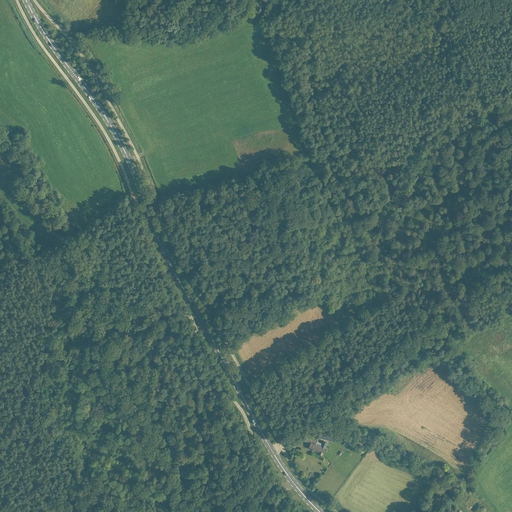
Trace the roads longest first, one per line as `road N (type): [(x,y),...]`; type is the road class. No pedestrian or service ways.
road 1 (secondary): [(320,511),(272,451),(172,269),(114,131),(25,0)]
road 2 (track): [(269,446),(511,266)]
